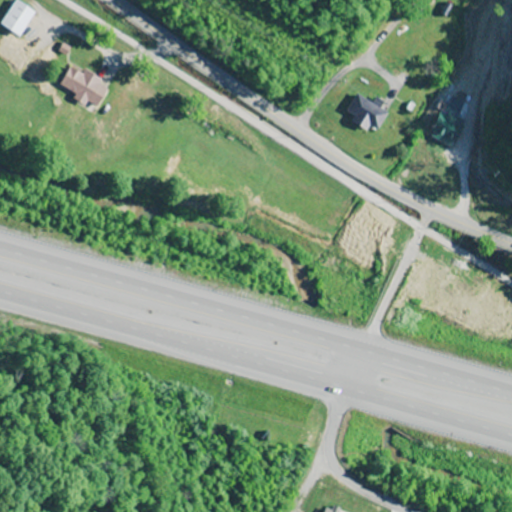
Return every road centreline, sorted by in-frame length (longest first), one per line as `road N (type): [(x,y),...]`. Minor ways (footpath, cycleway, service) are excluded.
road 1 (trunk): [(511,404),(0,253)]
road 2 (trunk): [(0,295),(511,440)]
road 3 (tertiary): [(511,252),(294,137),(104,0)]
road 4 (residential): [(430,212),(340,391),(323,451),(324,464),(346,484),(406,511)]
